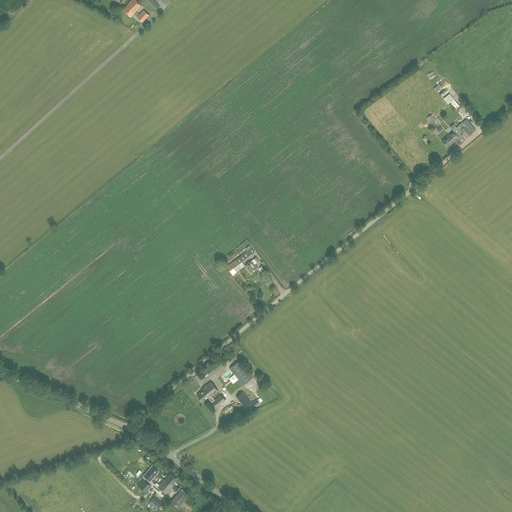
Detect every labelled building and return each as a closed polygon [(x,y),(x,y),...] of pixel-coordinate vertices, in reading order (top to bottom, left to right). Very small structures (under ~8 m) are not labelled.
[(139,15),(135,12),(141,5),(135,0),(131,0),(127,4),(128,5),(123,10),(130,17),(133,14),(142,22),(149,15),(143,11),(139,15)] [(159,6),(153,0),(145,0),(156,10),(159,6)] [(450,93),(445,98),(449,103),(455,98),(450,93)] [(427,118),(431,124),(435,120),(431,115),(427,118)] [(459,137),(458,136),(462,133),(466,138),(476,130),(466,119),(457,127),(460,130),(456,134),(454,131),(448,136),(454,142),(459,137)] [(447,148),(454,142),(448,136),(441,141),(447,148)] [(245,248),(247,251),(226,268),(234,277),(238,274),(234,268),(254,252),(251,248),(249,246),(245,248)] [(256,257),(245,266),(250,273),(257,268),(254,263),(255,261),(256,263),(259,261),(256,257)] [(253,377),(239,361),(230,368),(243,385),(253,377)] [(203,390),(197,395),(202,402),(208,398),(216,408),(225,400),(221,395),(215,400),(212,396),(218,391),(211,382),(202,389),(203,390)] [(236,397),(244,407),(251,402),(242,392),(236,397)] [(151,481),(159,472),(152,466),(144,475),(151,481)] [(173,484),(177,479),(170,473),(165,481),(164,480),(158,487),(167,494),(174,485),(173,484)] [(179,508),(189,496),(182,490),(172,501),(179,508)] [(154,497),(151,501),(159,507),(162,503),(154,497)]
